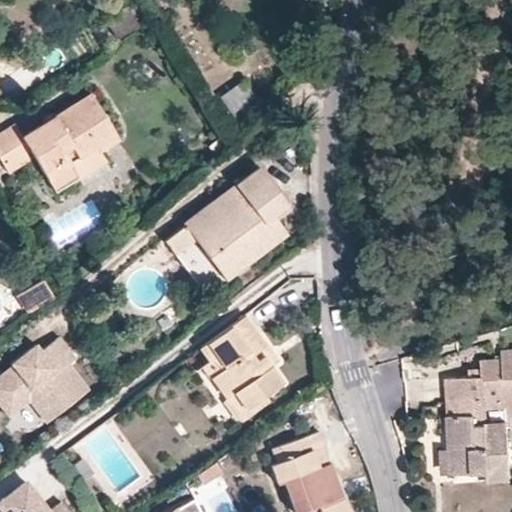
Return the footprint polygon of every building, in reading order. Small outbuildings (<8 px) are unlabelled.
[(228,114),(255,102),(245,80),(218,92),(228,114)] [(118,137),(91,93),(21,136),(34,156),(55,191),(79,176),(70,161),(95,146),(98,149),(118,137)] [(0,156),(8,171),(34,156),(21,136),(15,124),(0,132),(0,156)] [(190,274),(205,294),(287,233),(278,221),(273,213),(287,203),(258,166),(183,222),(184,224),(164,239),(190,274)] [(55,300),(45,283),(24,296),(34,313),(55,300)] [(246,314),(203,346),(213,360),(201,370),(238,423),(273,397),(270,391),(286,379),(274,363),(265,349),(270,345),(246,314)] [(88,389),(68,364),(75,358),(59,336),(36,353),(31,347),(11,362),(12,365),(0,373),(0,405),(2,408),(23,392),(29,398),(46,421),(88,389)] [(270,345),(265,349),(274,363),(280,359),(270,345)] [(507,424),(485,425),(484,405),(502,404),(504,410),(511,409),(511,355),(499,356),(500,363),(480,364),(481,371),(469,372),(469,379),(445,380),(448,414),(447,415),(449,446),(450,473),(487,471),(488,478),(510,476),(507,424)] [(348,511),(330,463),(319,467),(312,450),(324,446),(318,431),(272,448),(278,462),(272,464),(278,483),(283,481),(295,511),(297,511),(318,505),(320,511),(348,511)] [(234,460),(216,471),(226,487),(244,477),(234,460)] [(69,511),(61,501),(48,511),(24,481),(0,500),(0,508),(3,511),(69,511)]
